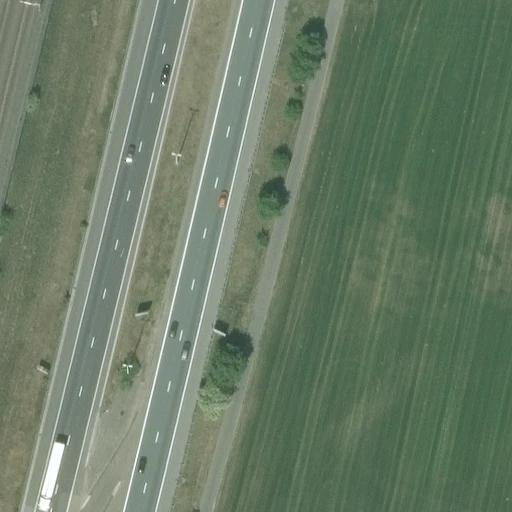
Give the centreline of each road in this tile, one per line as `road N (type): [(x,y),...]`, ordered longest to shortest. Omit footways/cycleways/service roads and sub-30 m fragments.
road 1 (motorway): [(141,511),(268,0)]
road 2 (motorway): [(166,0),(47,511)]
road 3 (unclassified): [(221,511),(337,0)]
